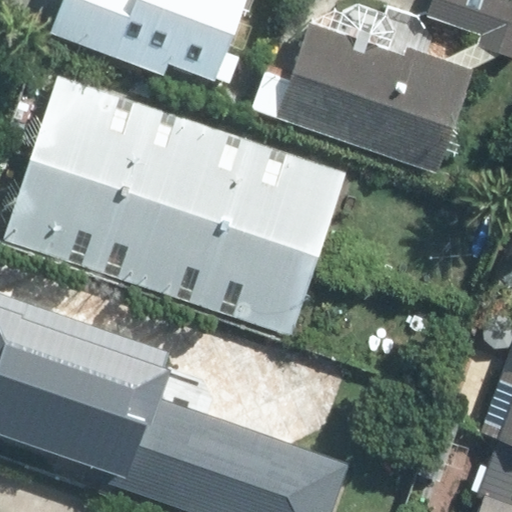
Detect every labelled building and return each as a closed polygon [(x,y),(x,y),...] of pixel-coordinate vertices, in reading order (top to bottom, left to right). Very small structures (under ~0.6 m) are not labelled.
[(228,97),(256,0),(53,0),(41,43),(228,97)] [(306,6),(269,114),(446,175),(488,53),(509,60),(511,52),(511,0),(442,0),(426,47),(306,6)] [(0,244),(293,337),(348,165),(54,72),(0,242),(0,244)] [(159,347),(0,289),(0,438),(207,511),(331,511),(350,460),(145,386),(159,347)] [(511,511),(511,316),(478,424),(499,431),(482,486),(511,494),(511,511)]
